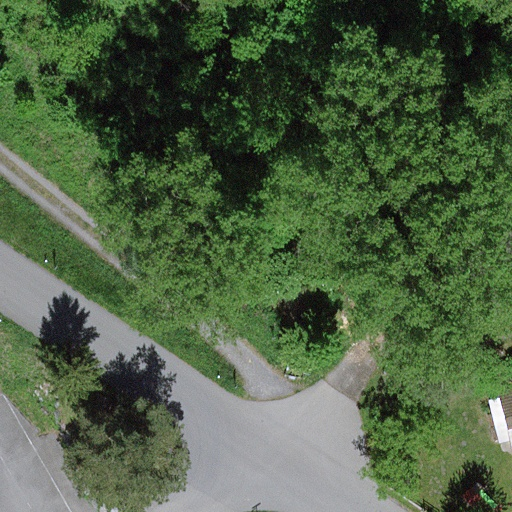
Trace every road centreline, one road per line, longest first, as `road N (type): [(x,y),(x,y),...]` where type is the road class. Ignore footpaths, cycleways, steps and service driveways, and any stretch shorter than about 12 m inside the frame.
road 1 (track): [(319,425),(254,360),(0,151)]
road 2 (unclassified): [(0,268),(255,443)]
road 3 (track): [(333,398),(409,315),(511,252)]
road 4 (unclassified): [(255,443),(360,511)]
